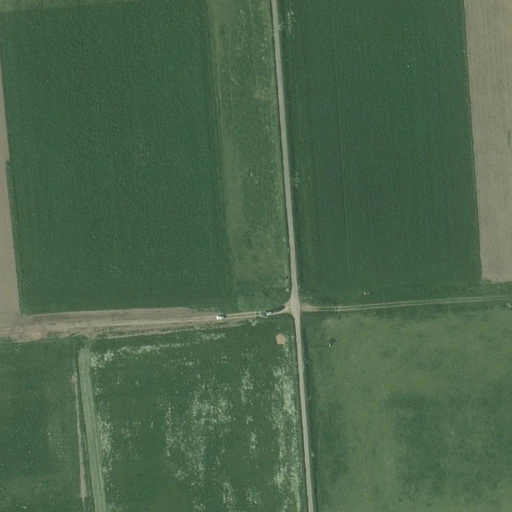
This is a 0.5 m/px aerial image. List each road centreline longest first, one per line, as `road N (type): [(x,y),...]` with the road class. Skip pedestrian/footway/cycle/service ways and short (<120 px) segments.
road 1 (track): [(310,511),(274,0)]
road 2 (track): [(511,297),(0,332)]
